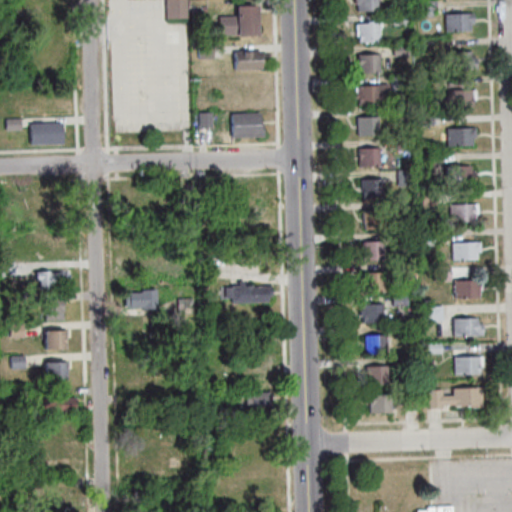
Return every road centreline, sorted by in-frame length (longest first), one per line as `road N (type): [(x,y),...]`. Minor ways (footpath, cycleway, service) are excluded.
road 1 (residential): [(101,511),(87,0)]
road 2 (tertiary): [(306,511),(297,160)]
road 3 (residential): [(297,160),(0,167)]
road 4 (residential): [(511,209),(505,0)]
road 5 (residential): [(511,437),(305,445)]
road 6 (tertiary): [(297,160),(291,0)]
